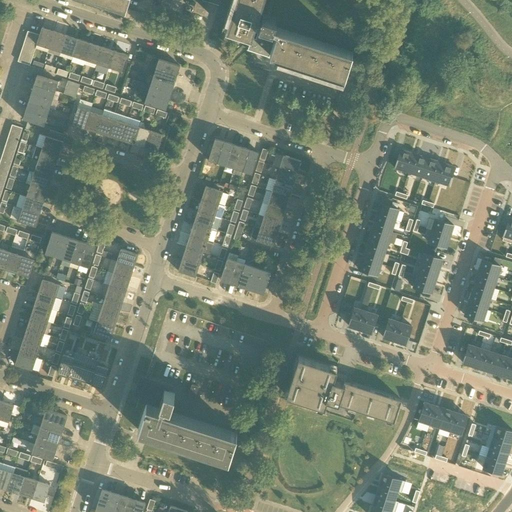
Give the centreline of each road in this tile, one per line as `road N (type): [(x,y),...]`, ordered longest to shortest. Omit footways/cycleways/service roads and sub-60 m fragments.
road 1 (residential): [(207,113),(216,82),(208,58),(26,1)]
road 2 (residential): [(432,368),(498,162)]
road 3 (residential): [(152,280),(207,113)]
road 4 (residential): [(270,317),(324,152)]
road 5 (residential): [(370,167),(317,332)]
road 6 (residential): [(424,366),(395,443),(342,511)]
road 7 (residential): [(110,411),(152,280)]
road 8 (residential): [(383,128),(400,119),(482,147),(498,162)]
road 9 (residential): [(212,503),(93,464)]
road 10 (residential): [(152,280),(270,317)]
road 11 (residential): [(324,152),(207,113)]
